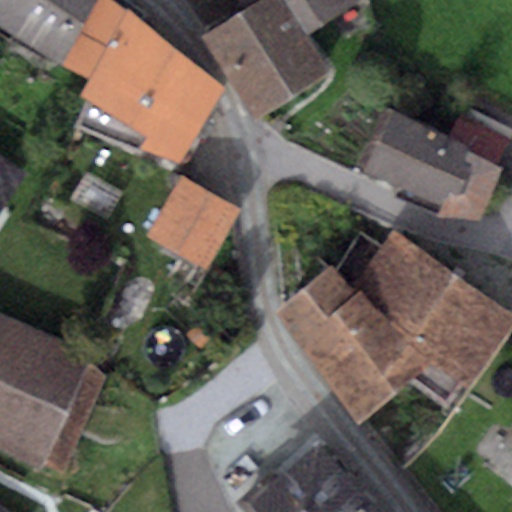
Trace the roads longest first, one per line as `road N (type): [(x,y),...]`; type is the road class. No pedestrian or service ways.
road 1 (residential): [(249,149),(254,275),(278,346),(410,511)]
road 2 (residential): [(511,242),(452,228),(249,149)]
road 3 (residential): [(158,0),(226,82),(249,149)]
